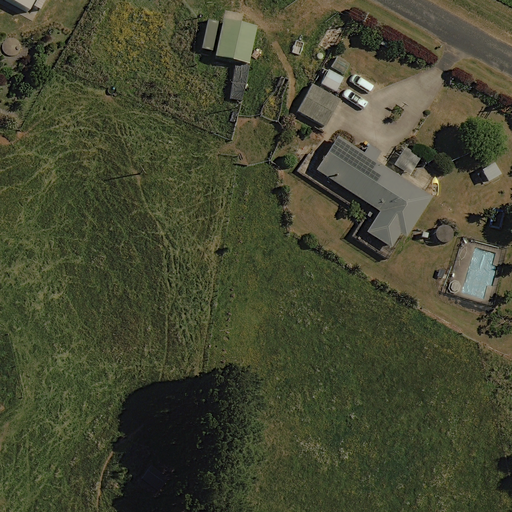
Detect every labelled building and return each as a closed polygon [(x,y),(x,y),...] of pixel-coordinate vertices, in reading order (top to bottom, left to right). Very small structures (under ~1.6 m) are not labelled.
[(209,59),(233,65),(229,83),(242,86),(247,68),(255,32),(218,23),(209,59)] [(322,55),(309,47),(293,74),(307,82),(322,55)] [(218,85),(189,78),(187,90),(216,96),(218,85)] [(336,102),(310,89),(297,116),(323,129),(336,102)] [(363,236),(387,251),(396,238),(400,240),(426,201),(372,165),(376,158),(364,150),(359,157),(335,141),(314,173),(377,214),(363,236)]
